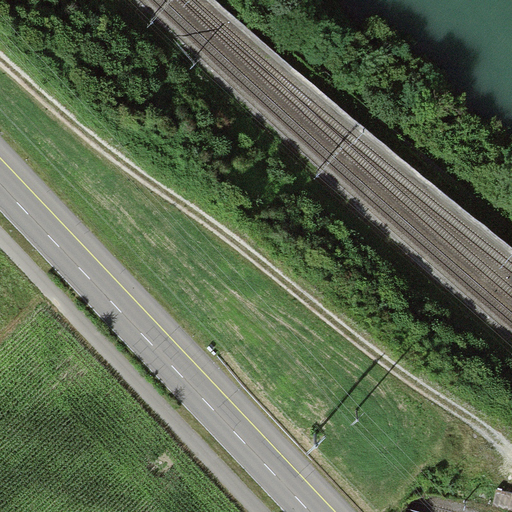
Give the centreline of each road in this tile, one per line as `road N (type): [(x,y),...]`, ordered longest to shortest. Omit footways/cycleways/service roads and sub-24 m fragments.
road 1 (track): [(0,47),(92,138),(511,445)]
road 2 (primary): [(314,511),(0,176)]
